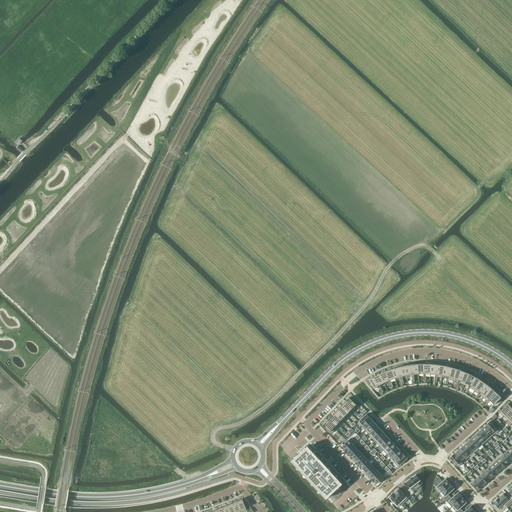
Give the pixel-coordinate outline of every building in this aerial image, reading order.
[(405,365),(407,375),(412,375),(413,374),(411,364),(409,365),(408,365),(405,365)] [(401,366),(398,367),(401,377),(402,376),(407,375),(405,365),(405,366),(401,366)] [(444,365),(442,378),(443,375),(447,376),(448,377),(451,367),(448,366),(444,365)] [(392,369),(395,378),(400,377),(401,377),(398,367),(396,368),(395,368),(392,369)] [(451,367),(448,377),(449,377),(449,379),(453,381),(457,369),(454,368),(453,368),(451,367)] [(388,370),(386,371),(389,380),(390,380),(395,378),(392,369),(389,370),(388,370)] [(457,369),(453,381),(458,382),(459,380),(460,380),(463,371),(461,370),(457,369)] [(380,374),(384,383),(388,381),(389,380),(386,371),(383,372),(380,374)] [(463,371),(460,380),(461,381),(460,383),(464,385),(470,374),(469,374),(466,372),(464,371),(463,371)] [(376,376),(374,377),(379,386),(380,385),(384,383),(380,374),(379,374),(376,375),(376,376)] [(470,374),(464,385),(468,387),(470,385),(471,385),(475,377),(473,375),(470,374)] [(368,380),(370,383),(369,384),(370,386),(371,386),(373,389),(378,386),(379,386),(374,377),(373,377),(368,380)] [(471,386),(470,388),(474,391),(481,380),(478,378),(475,377),(471,385),(471,386)] [(481,380),(474,391),(478,393),(480,391),(481,392),(487,384),(484,382),(481,380)] [(481,393),(480,395),(484,398),(492,388),(489,386),(489,385),(489,386),(487,384),(481,392),(481,393)] [(492,388),(484,398),(487,401),(489,399),(490,400),(497,392),(495,391),(495,390),(494,390),(492,388)] [(497,392),(490,400),(491,400),(494,404),(497,402),(498,402),(500,400),(499,400),(502,397),(501,397),(497,393),(497,392)] [(346,401),(345,402),(354,410),(358,406),(356,404),(354,402),(355,401),(352,399),(352,400),(349,397),(346,401)] [(345,402),(342,405),(350,414),(354,410),(345,402)] [(500,412),(504,416),(511,407),(508,404),(506,406),(505,405),(503,408),(504,408),(500,412)] [(338,409),(347,418),(350,414),(342,405),(338,409)] [(334,413),(343,422),(347,418),(338,409),(338,410),(337,410),(334,413)] [(334,414),(330,417),(339,426),(343,422),(334,413),(334,414)] [(366,414),(358,422),(361,426),(370,418),(366,414)] [(327,421),(335,429),(339,426),(330,417),(327,421)] [(370,418),(361,426),(365,430),(374,422),(370,418)] [(326,421),(323,425),(325,428),(327,430),(330,432),(331,434),(335,429),(327,421),(326,421)] [(490,421),(486,425),(494,434),(498,430),(490,421)] [(374,422),(365,430),(369,434),(378,426),(374,422)] [(482,429),(490,438),(494,434),(486,425),(482,429)] [(378,426),(369,434),(369,435),(371,433),(374,436),(372,438),(381,430),(378,426)] [(478,432),(486,441),(490,438),(482,429),(478,432)] [(381,430),(372,438),(376,442),(385,434),(381,430)] [(474,436),(482,445),(486,441),(478,432),(474,436)] [(385,434),(376,442),(380,446),(389,438),(385,434)] [(478,448),(482,445),(474,436),(470,439),(478,448)] [(389,438),(380,446),(383,450),(392,442),(389,438)] [(350,439),(342,446),(344,449),(352,442),(350,439)] [(466,443),(474,452),(478,448),(470,439),(466,443)] [(352,442),(344,449),(347,452),(355,444),(352,442)] [(392,442),(383,450),(387,454),(396,446),(392,442)] [(462,447),(470,456),(474,452),(466,443),(462,447)] [(355,444),(347,452),(349,454),(357,447),(355,444)] [(327,498),(343,483),(327,466),(324,463),(315,453),(314,452),(312,449),(310,448),(308,446),(302,451),(298,454),(292,460),(327,498)] [(396,446),(387,454),(391,458),(400,450),(396,446)] [(357,447),(349,454),(352,457),(360,450),(360,449),(359,450),(357,448),(357,447)] [(458,450),(466,459),(470,456),(462,447),(458,450)] [(360,450),(352,457),(354,460),(362,452),(360,450)] [(400,450),(391,458),(394,462),(403,454),(400,450)] [(454,454),(462,463),(466,459),(458,450),(454,454)] [(502,452),(510,461),(511,459),(511,456),(507,451),(504,454),(502,452)] [(362,452),(354,460),(357,462),(365,455),(364,455),(362,453),(362,452)] [(498,455),(506,464),(510,461),(502,452),(498,455)] [(403,454),(394,462),(398,466),(407,458),(403,454)] [(458,467),(462,463),(454,454),(450,458),(458,467)] [(365,455),(357,462),(359,465),(367,458),(365,455)] [(495,459),(503,468),(506,464),(498,455),(495,459)] [(367,458),(359,465),(362,468),(370,461),(367,458)] [(491,462),(499,471),(503,468),(495,459),(491,462)] [(370,461),(362,468),(364,471),(372,463),(371,464),(369,462),(370,461)] [(488,465),(496,474),(499,471),(491,462),(488,465)] [(372,463),(364,471),(367,473),(375,466),(372,463)] [(486,470),(492,477),(496,474),(488,465),(487,465),(489,467),(486,470)] [(375,466),(367,473),(369,476),(377,469),(377,468),(376,469),(374,467),(375,466)] [(377,469),(369,476),(372,479),(380,471),(377,469)] [(482,473),(488,480),(492,477),(486,470),(482,473)] [(380,471),(372,479),(374,481),(382,474),(380,471)] [(479,477),(485,484),(488,480),(482,473),(479,477)] [(382,474),(374,481),(377,484),(385,477),(382,474)] [(409,479),(406,481),(410,487),(420,480),(416,474),(413,476),(409,479)] [(474,479),(481,487),(485,484),(479,477),(475,480),(474,479)] [(445,479),(435,488),(439,493),(450,484),(450,483),(449,484),(449,483),(449,482),(447,480),(446,480),(445,479)] [(474,479),(470,482),(478,490),(481,487),(474,479)] [(450,484),(439,493),(443,498),(445,500),(449,496),(447,494),(454,488),(450,484)] [(395,493),(403,502),(408,497),(400,489),(399,490),(398,490),(396,491),(396,492),(395,493)] [(395,493),(390,497),(398,506),(403,502),(395,493)] [(449,496),(445,500),(447,502),(448,502),(452,507),(462,497),(458,493),(451,499),(449,496)] [(503,493),(499,498),(507,507),(511,502),(511,498),(509,495),(507,497),(503,493)] [(462,497),(452,507),(456,511),(459,511),(462,510),(460,508),(466,502),(466,501),(466,500),(464,498),(463,498),(462,498),(462,497)] [(499,498),(494,502),(497,506),(494,508),(497,511),(501,511),(507,507),(499,498)] [(244,502),(243,502),(242,499),(238,500),(236,501),(240,511),(241,511),(246,510),(244,505),(245,504),(244,502)] [(240,511),(236,501),(233,502),(231,503),(234,511),(238,511),(240,511)]
